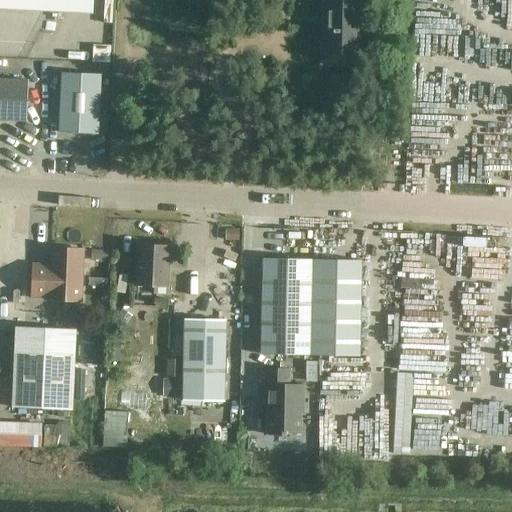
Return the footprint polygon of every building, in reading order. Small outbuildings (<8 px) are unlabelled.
[(92,0),(0,0),(0,9),(92,14),(92,0)] [(360,0),(321,0),(320,52),(358,54),(360,0)] [(101,75),(61,73),(58,133),(98,135),(101,75)] [(28,80),(0,79),(0,120),(26,122),(28,80)] [(461,228),(459,244),(475,246),(474,253),(501,256),(502,245),(486,243),(487,231),(461,228)] [(168,247),(139,245),(137,286),(166,287),(168,247)] [(50,249),(50,265),(32,264),(30,297),(48,298),(48,300),(80,302),(82,250),(50,249)] [(230,307),(232,254),(214,254),(213,284),(205,284),(205,300),(213,300),(213,306),(230,307)] [(361,261),(262,259),(260,355),(359,357),(361,261)] [(225,321),(184,320),(182,401),(223,402),(225,321)] [(75,330),(15,327),(11,407),(71,410),(75,330)] [(423,339),(422,353),(434,353),(434,339),(423,339)] [(288,370),(261,369),(261,396),(267,396),(266,435),(285,435),(285,433),(300,434),(300,406),(303,406),(303,386),(288,385),(288,370)] [(416,419),(418,409),(431,411),(431,405),(398,401),(396,416),(416,419)] [(0,424),(0,441),(29,442),(29,424),(0,424)]
